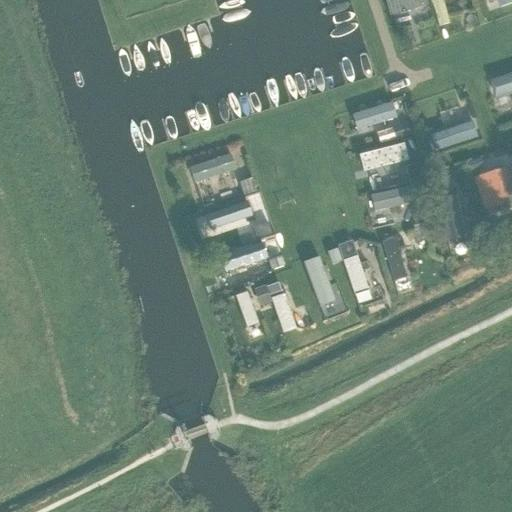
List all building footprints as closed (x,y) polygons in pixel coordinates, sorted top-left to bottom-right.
[(426,0),(388,0),(392,14),(428,5),(426,0)] [(445,0),(432,0),(437,25),(450,23),(445,0)] [(511,72),(493,79),(499,97),(511,92),(511,72)] [(359,131),(398,116),(392,98),(352,113),(359,131)] [(474,118),(424,134),(430,152),(480,136),(474,118)] [(364,169),(407,157),(403,144),(360,156),(364,169)] [(191,163),(195,181),(237,170),(233,153),(191,163)] [(487,211),(507,205),(504,199),(511,196),(511,171),(510,166),(476,177),(487,211)] [(376,213),(419,206),(415,184),(372,191),(376,213)] [(451,242),(469,238),(461,197),(443,200),(451,242)] [(210,230),(264,214),(259,199),(206,215),(210,230)] [(252,242),(268,238),(264,221),(248,224),(252,242)] [(394,280),(410,275),(397,235),(381,240),(394,280)] [(354,291),(368,287),(354,239),(328,246),(333,262),(344,259),(354,291)] [(224,272),(262,259),(256,242),(218,255),(224,272)] [(279,247),(261,253),(266,269),(285,263),(279,247)] [(321,254),(304,260),(320,306),(337,300),(321,254)] [(273,299),(283,332),(297,328),(282,278),(251,288),(255,304),(273,299)] [(247,289),(236,294),(247,326),(259,322),(247,289)]
